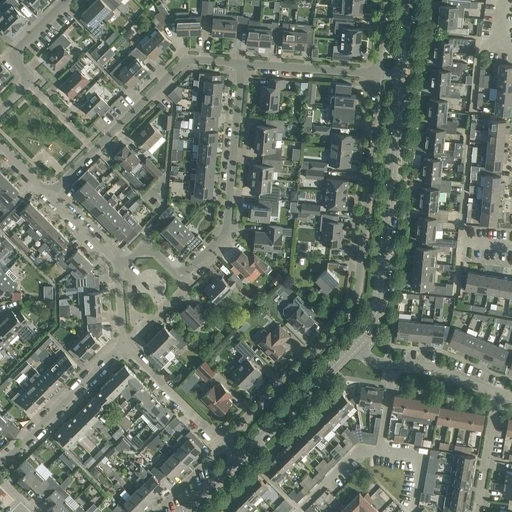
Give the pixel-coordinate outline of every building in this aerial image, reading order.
[(7,7),(3,12),(18,27),(22,22),(21,21),(25,17),(16,8),(20,4),(16,0),(6,0),(3,3),(7,7)] [(102,0),(95,0),(91,5),(103,17),(106,21),(115,12),(113,10),(117,6),(110,0),(103,0),(102,0)] [(364,1),(354,0),(341,0),(341,7),(334,6),(333,18),(347,19),(348,13),(363,14),(364,1)] [(440,4),(439,15),(463,17),(464,7),(470,8),(471,1),(462,0),(441,0),(441,4),(440,4)] [(86,17),(82,22),(89,29),(92,31),(97,37),(102,32),(102,25),(99,21),(103,17),(91,5),(82,13),(86,17)] [(165,8),(160,11),(168,23),(173,20),(174,20),(177,20),(177,24),(177,34),(189,34),(189,17),(189,12),(177,12),(171,16),(165,8)] [(156,25),(147,34),(151,37),(150,37),(162,49),(171,41),(164,34),(161,31),(164,28),(163,26),(168,23),(160,11),(155,15),(160,23),(156,25)] [(18,27),(3,12),(0,14),(0,26),(8,34),(12,30),(13,31),(18,27)] [(213,24),(212,34),(224,35),(225,18),(226,14),(226,13),(214,12),(214,17),(213,17),(213,24)] [(236,30),(242,31),(243,17),(243,15),(226,14),(225,18),(224,35),(236,36),(236,30)] [(463,17),(439,15),(438,25),(447,26),(447,32),(468,34),(468,28),(462,27),(463,17)] [(189,17),(189,34),(201,33),(201,16),(189,17)] [(247,44),(259,45),(260,28),(261,20),(249,19),(250,17),(243,17),(242,31),(248,31),(247,44)] [(342,32),(341,39),(361,41),(362,28),(351,28),(352,22),(336,20),(335,32),(342,32)] [(271,40),(277,41),(278,27),(278,22),(272,22),(272,26),(272,29),(260,28),(259,45),(271,46),(271,40)] [(278,27),(277,41),(283,41),(282,47),(294,48),(296,31),(297,24),(290,23),(283,22),(283,27),(278,27)] [(296,31),(294,48),(306,48),(307,43),(313,43),(313,33),(314,29),(314,25),(297,24),(296,31)] [(48,58),(59,69),(72,56),(65,48),(71,42),(70,40),(62,33),(52,44),(57,49),(48,58)] [(141,44),(136,48),(146,58),(150,54),(154,58),(162,49),(150,37),(142,45),(141,44)] [(433,44),(433,50),(453,52),(453,45),(467,46),(468,39),(445,37),(445,41),(435,40),(435,44),(433,44)] [(361,41),(341,39),(341,45),(334,45),(333,56),(333,59),(349,60),(350,52),(360,53),(361,41)] [(135,47),(122,60),(128,65),(140,77),(149,69),(142,62),(146,58),(136,48),(135,47)] [(94,49),(91,53),(97,60),(101,56),(94,49)] [(443,63),(443,66),(462,68),(463,62),(452,61),(453,52),(433,50),(432,57),(434,58),(433,62),(443,63)] [(0,54),(0,78),(2,81),(10,73),(0,62),(0,56),(1,56),(0,55),(0,54)] [(74,73),(61,86),(72,96),(89,80),(80,71),(87,64),(80,57),(77,61),(70,68),(74,73)] [(122,60),(110,72),(114,76),(123,86),(128,82),(131,86),(140,77),(128,65),(122,60)] [(511,65),(499,64),(498,75),(511,76),(511,65)] [(430,73),(430,80),(450,82),(451,73),(462,74),(462,68),(443,66),(442,70),(433,69),(432,73),(430,73)] [(204,90),(222,92),(223,81),(217,80),(217,74),(199,72),(198,86),(198,90),(204,90)] [(511,76),(498,75),(497,88),(511,89),(511,76)] [(260,108),(278,109),(280,88),(283,88),(284,80),(270,78),(269,86),(263,86),(260,108)] [(440,92),(440,96),(449,97),(460,98),(460,91),(449,90),(450,82),(430,80),(429,87),(431,87),(430,91),(440,92)] [(105,91),(96,82),(87,91),(92,96),(82,106),(91,116),(97,110),(102,115),(110,106),(100,96),(105,91)] [(331,97),(331,104),(355,106),(356,95),(351,94),(352,84),(336,83),(335,96),(333,95),(331,97)] [(178,85),(173,90),(181,98),(183,87),(178,85)] [(511,89),(497,88),(496,100),(511,101),(511,89)] [(181,98),(173,90),(168,95),(176,103),(181,98)] [(197,101),(221,103),(222,92),(204,90),(198,90),(197,101)] [(428,103),(427,110),(447,111),(448,103),(459,104),(460,98),(449,97),(440,96),(440,100),(430,99),(429,103),(428,103)] [(511,106),(511,101),(496,100),(495,113),(511,114),(511,106)] [(195,111),(195,112),(220,114),(221,103),(197,101),(197,104),(203,105),(202,112),(195,111)] [(331,104),(329,121),(333,121),(332,127),(338,127),(348,128),(349,118),(354,118),(355,106),(331,104)] [(437,122),(437,125),(457,127),(457,121),(446,120),(447,111),(427,110),(426,117),(428,117),(428,121),(437,122)] [(195,112),(194,129),(218,131),(217,131),(218,114),(220,114),(195,112)] [(163,128),(170,129),(172,115),(165,114),(163,128)] [(491,115),(489,131),(510,133),(510,128),(505,127),(506,120),(497,119),(497,116),(491,115)] [(257,125),(256,137),(277,139),(278,131),(284,132),(286,120),(273,119),(272,126),(257,125)] [(135,136),(147,149),(162,134),(149,122),(135,136)] [(313,132),(330,134),(330,127),(313,125),(313,132)] [(425,132),(424,139),(444,141),(445,132),(456,133),(457,127),(437,125),(437,129),(427,128),(427,132),(425,132)] [(194,136),(194,140),(217,142),(218,131),(194,129),(201,130),(200,137),(194,136)] [(489,131),(488,143),(504,145),(504,138),(509,138),(510,133),(489,131)] [(332,133),(331,148),(351,150),(353,135),(332,133)] [(269,151),(268,158),(282,160),(282,159),(283,148),(276,147),(277,139),(256,137),(255,150),(269,151)] [(435,151),(434,155),(454,157),(455,151),(444,150),(444,141),(424,139),(424,146),(425,146),(425,150),(435,151)] [(199,144),(199,151),(216,153),(217,142),(194,140),(193,144),(199,144)] [(488,143),(487,155),(507,157),(508,152),(503,151),(504,145),(488,143)] [(115,156),(129,170),(140,159),(126,145),(115,156)] [(351,150),(331,148),(330,164),(350,166),(351,150)] [(192,158),(191,162),(215,163),(216,153),(199,151),(198,158),(192,158)] [(422,162),(422,169),(442,170),(442,162),(453,163),(454,157),(434,155),(434,159),(424,158),(424,162),(422,162)] [(507,157),(487,155),(486,167),(502,169),(502,162),(507,162),(507,157)] [(142,163),(158,178),(163,173),(147,158),(142,163)] [(253,164),(252,177),(273,179),(273,171),(282,172),(284,160),(282,159),(282,160),(268,158),(267,166),(253,164)] [(309,168),(326,170),(327,163),(310,161),(309,168)] [(197,166),(196,173),(214,174),(215,163),(191,162),(191,165),(197,166)] [(306,177),(323,179),(324,170),(306,168),(306,177)] [(87,169),(71,185),(76,190),(74,192),(82,201),(100,183),(87,169)] [(432,181),(431,184),(451,186),(452,180),(441,179),(442,170),(422,169),(421,176),(422,176),(422,180),(432,181)] [(485,174),(484,186),(505,188),(505,183),(500,182),(501,176),(501,170),(492,170),(492,173),(484,172),(484,174),(485,174)] [(190,179),(189,183),(213,185),(214,174),(196,173),(196,180),(190,179)] [(0,180),(0,194),(12,183),(5,175),(0,180)] [(273,179),(252,177),(251,189),(265,191),(264,198),(279,200),(281,188),(272,187),(273,179)] [(326,178),(325,192),(347,194),(348,180),(326,178)] [(82,201),(90,208),(103,195),(98,190),(106,183),(103,180),(100,183),(82,201)] [(0,194),(0,206),(6,212),(19,199),(15,194),(19,190),(12,183),(0,194)] [(213,185),(189,183),(189,186),(195,187),(194,194),(191,194),(191,200),(196,200),(205,201),(206,195),(212,196),(213,185)] [(419,191),(419,198),(439,200),(440,191),(451,192),(451,186),(431,184),(431,188),(421,187),(421,191),(419,191)] [(484,186),(483,198),(499,200),(499,193),(504,194),(505,188),(484,186)] [(131,188),(125,194),(130,198),(136,192),(131,188)] [(347,194),(325,192),(324,206),(346,208),(347,194)] [(90,208),(97,216),(115,199),(112,196),(108,200),(103,195),(90,208)] [(429,210),(429,214),(448,216),(449,210),(438,209),(439,200),(419,198),(418,205),(420,205),(419,209),(429,210)] [(483,198),(482,210),(502,212),(503,207),(498,206),(499,200),(483,198)] [(97,216),(105,223),(118,210),(113,205),(117,201),(115,199),(97,216)] [(22,216),(27,221),(38,209),(30,201),(28,204),(23,200),(9,214),(16,222),(22,216)] [(291,200),(290,211),(298,212),(299,203),(299,201),(298,201),(291,200)] [(250,219),(260,220),(270,221),(271,213),(278,214),(279,202),(271,201),(271,207),(252,205),(250,219)] [(298,212),(313,213),(320,214),(321,205),(299,203),(298,212)] [(162,230),(170,238),(184,225),(172,213),(174,211),(169,206),(159,216),(164,221),(165,220),(168,224),(162,230)] [(27,230),(30,233),(46,217),(38,209),(27,221),(31,226),(27,230)] [(105,223),(113,231),(129,214),(127,211),(123,215),(118,210),(105,223)] [(502,212),(482,210),(481,222),(497,224),(497,217),(502,217),(502,212)] [(313,213),(298,212),(297,219),(308,220),(311,218),(312,216),(313,216),(313,213)] [(123,237),(128,242),(138,232),(143,227),(132,217),(129,214),(113,231),(121,239),(123,237)] [(322,244),(340,245),(341,232),(343,232),(343,223),(338,222),(338,215),(322,214),(320,230),(324,230),(322,244)] [(417,221),(416,228),(436,230),(437,221),(448,222),(448,216),(429,214),(428,218),(419,217),(418,221),(417,221)] [(37,232),(42,237),(54,225),(46,217),(30,233),(32,236),(37,232)] [(42,237),(49,244),(61,233),(54,225),(42,237)] [(184,225),(170,238),(179,247),(185,241),(188,244),(187,245),(193,250),(203,239),(198,234),(196,237),(184,225)] [(281,227),(269,225),(268,233),(256,232),(254,248),(281,250),(282,234),(293,235),(294,228),(281,227)] [(426,243),(433,244),(446,245),(446,240),(446,239),(435,238),(436,230),(416,228),(415,235),(417,235),(416,239),(426,240),(426,243)] [(15,233),(10,237),(18,245),(23,240),(15,233)] [(46,247),(58,260),(64,253),(66,251),(62,247),(69,240),(61,233),(49,244),(46,247)] [(23,240),(18,245),(26,253),(31,248),(23,240)] [(416,247),(414,266),(443,269),(443,264),(435,263),(436,252),(450,253),(450,246),(446,245),(433,244),(433,248),(426,247),(416,247)] [(69,264),(73,269),(86,257),(78,249),(69,258),(64,253),(58,260),(57,261),(64,269),(69,264)] [(232,262),(239,269),(246,275),(255,266),(261,272),(269,264),(254,253),(254,254),(257,256),(252,262),(242,252),(232,262)] [(73,269),(71,272),(77,278),(80,278),(81,278),(82,278),(84,278),(94,277),(94,271),(90,268),(93,265),(86,257),(73,269)] [(327,267),(316,279),(323,285),(318,290),(324,292),(326,292),(328,292),(329,291),(331,291),(332,289),(331,289),(330,288),(339,279),(333,273),(333,272),(334,268),(339,269),(339,263),(329,262),(328,262),(327,267)] [(414,266),(412,286),(422,287),(429,288),(429,291),(446,293),(451,293),(453,293),(453,294),(454,284),(447,283),(446,286),(433,285),(434,268),(443,269),(414,266)] [(9,268),(5,273),(0,277),(0,294),(5,289),(9,294),(18,285),(14,281),(18,276),(9,268)] [(234,272),(228,278),(239,289),(244,283),(234,272)] [(462,275),(461,287),(465,287),(465,288),(477,290),(480,274),(468,272),(467,276),(462,275)] [(279,273),(272,280),(277,284),(284,277),(279,273)] [(477,290),(488,292),(491,276),(480,274),(477,290)] [(222,296),(224,297),(233,288),(222,277),(220,279),(216,275),(212,279),(213,281),(204,289),(211,296),(216,302),(222,296)] [(488,292),(499,294),(502,278),(491,276),(488,292)] [(77,278),(76,279),(77,286),(78,286),(81,286),(93,285),(95,285),(94,277),(84,278),(82,278),(81,278),(80,278),(77,278)] [(499,294),(511,296),(511,288),(511,279),(502,278),(499,294)] [(81,286),(78,286),(80,303),(85,303),(102,302),(101,291),(93,291),(93,285),(81,286)] [(289,303),(283,309),(283,313),(288,318),(294,323),(302,331),(300,333),(300,334),(314,320),(307,313),(311,308),(304,301),(302,299),(298,295),(294,299),(294,303),(289,303)] [(457,307),(473,310),(474,305),(463,304),(463,299),(459,299),(457,307)] [(475,300),(474,305),(473,310),(480,311),(481,301),(475,300)] [(87,314),(88,323),(97,323),(96,313),(103,313),(102,302),(85,303),(86,314),(87,314)] [(180,314),(194,328),(208,314),(198,304),(194,308),(190,304),(180,314)] [(70,305),(60,305),(60,316),(67,316),(70,317),(70,305)] [(12,310),(3,318),(18,333),(17,334),(26,342),(36,332),(28,325),(31,322),(27,317),(20,310),(22,313),(18,317),(16,314),(12,310)] [(421,322),(420,339),(431,340),(433,323),(434,318),(433,318),(422,317),(422,322),(421,322)] [(0,332),(1,333),(0,333),(0,341),(5,346),(10,342),(9,341),(18,333),(3,318),(0,320),(0,332)] [(397,337),(408,338),(410,321),(398,320),(397,337)] [(408,338),(420,339),(421,322),(410,321),(408,338)] [(88,330),(80,338),(92,350),(100,342),(97,339),(102,333),(102,329),(102,323),(97,323),(88,323),(88,330)] [(433,323),(431,340),(443,341),(444,324),(433,323)] [(282,344),(290,335),(279,325),(271,333),(270,332),(259,343),(275,359),(286,348),(282,344)] [(164,326),(156,335),(170,349),(176,344),(180,349),(189,340),(180,331),(174,336),(164,326)] [(448,343),(460,348),(466,332),(455,328),(448,343)] [(460,348),(470,352),(477,337),(466,332),(460,348)] [(170,349),(156,335),(147,344),(157,354),(151,359),(161,368),(169,360),(165,355),(170,349)] [(46,340),(42,345),(45,348),(49,343),(53,340),(50,337),(46,340)] [(470,352),(481,356),(487,341),(477,337),(470,352)] [(92,350),(80,338),(72,345),(73,346),(68,350),(77,358),(81,354),(85,358),(92,350)] [(231,374),(245,388),(247,387),(248,388),(253,383),(252,382),(262,372),(249,360),(256,353),(242,338),(235,346),(243,354),(238,359),(242,363),(231,374)] [(481,356),(491,361),(497,345),(487,341),(481,356)] [(497,345),(491,361),(502,365),(507,353),(510,354),(511,346),(511,343),(506,341),(503,348),(497,345)] [(42,345),(34,352),(37,355),(45,348),(42,345)] [(34,352),(26,360),(29,363),(37,355),(34,352)] [(65,352),(57,360),(69,373),(77,365),(65,352)] [(195,369),(206,380),(216,370),(206,359),(195,369)] [(26,360),(19,367),(23,372),(31,364),(29,363),(26,360)] [(57,360),(49,368),(62,380),(69,373),(57,360)] [(102,390),(95,397),(104,406),(105,406),(112,399),(120,390),(135,375),(136,375),(125,364),(101,388),(102,390)] [(11,375),(14,378),(16,380),(23,372),(19,367),(11,375)] [(49,368),(42,375),(54,388),(62,380),(49,368)] [(30,379),(34,383),(46,395),(54,388),(42,375),(38,371),(30,379)] [(180,373),(174,379),(178,384),(185,377),(180,373)] [(14,378),(11,375),(0,386),(0,387),(2,390),(14,378)] [(143,383),(135,375),(120,390),(128,398),(132,394),(136,397),(145,388),(141,384),(143,383)] [(34,383),(26,391),(39,403),(46,395),(34,383)] [(202,397),(212,408),(213,407),(220,413),(231,402),(227,398),(231,394),(221,383),(217,388),(214,385),(202,397)] [(360,396),(355,395),(356,403),(359,403),(359,405),(370,407),(373,387),(366,386),(366,387),(362,386),(360,396)] [(380,388),(373,387),(370,407),(376,408),(375,412),(382,413),(383,409),(381,408),(384,390),(380,389),(380,388)] [(156,399),(145,388),(136,397),(139,401),(137,403),(145,411),(156,399)] [(39,403),(26,391),(22,395),(18,391),(11,398),(23,410),(26,406),(31,411),(39,403)] [(337,394),(332,398),(346,413),(354,405),(354,404),(356,403),(355,395),(350,400),(341,392),(338,395),(337,394)] [(403,418),(404,411),(406,396),(395,394),(392,409),(398,410),(397,417),(403,418)] [(404,411),(403,418),(414,420),(417,398),(406,396),(404,411)] [(95,397),(87,405),(99,416),(107,408),(105,406),(104,406),(95,397)] [(328,405),(326,407),(339,420),(346,413),(332,398),(327,403),(328,405)] [(425,422),(426,415),(429,400),(417,398),(414,420),(425,422)] [(164,407),(156,399),(145,411),(152,419),(164,407)] [(432,416),(437,417),(439,406),(440,406),(440,402),(429,400),(426,415),(425,422),(431,423),(432,416)] [(87,405),(79,412),(91,424),(99,416),(87,405)] [(165,406),(164,407),(152,419),(160,427),(173,414),(165,406)] [(437,421),(448,423),(451,408),(440,406),(439,406),(437,417),(437,421)] [(322,409),(317,414),(331,428),(339,420),(326,407),(323,410),(322,409)] [(448,423),(460,425),(462,410),(451,408),(448,423)] [(114,417),(117,419),(125,412),(122,409),(114,417)] [(460,425),(471,427),(473,412),(462,410),(460,425)] [(79,412),(72,420),(84,431),(91,424),(79,412)] [(473,412),(471,427),(482,429),(485,414),(473,412)] [(313,420),(310,423),(323,436),(331,428),(317,414),(312,419),(313,420)] [(119,422),(126,429),(133,423),(126,415),(119,422)] [(3,416),(0,419),(0,436),(4,432),(11,439),(20,430),(13,423),(11,425),(3,416)] [(71,418),(63,426),(76,439),(84,431),(72,420),(71,418)] [(306,424),(301,429),(316,443),(320,439),(324,443),(327,440),(323,436),(310,423),(307,425),(306,424)] [(165,427),(171,433),(174,430),(168,424),(165,427)] [(353,429),(357,441),(364,442),(361,431),(360,424),(357,424),(356,430),(353,429)] [(76,439),(63,426),(55,434),(68,447),(76,439)] [(344,430),(354,444),(357,441),(353,429),(351,431),(347,427),(344,430)] [(370,432),(370,443),(377,444),(379,428),(374,427),(373,433),(370,432)] [(298,435),(295,438),(308,451),(316,443),(301,429),(296,434),(298,435)] [(179,441),(196,458),(199,454),(197,452),(201,449),(198,446),(202,442),(190,430),(184,437),(182,434),(177,439),(179,441)] [(343,440),(346,444),(350,448),(354,444),(344,430),(341,433),(345,437),(343,440)] [(421,445),(431,446),(432,447),(433,441),(427,440),(428,432),(423,431),(422,439),(421,445)] [(134,438),(131,440),(139,448),(145,443),(137,435),(134,438)] [(291,439),(286,444),(300,459),(308,451),(295,438),(292,441),(291,439)] [(124,439),(116,446),(121,451),(126,446),(128,448),(130,446),(124,439)] [(172,448),(175,452),(189,465),(196,458),(179,441),(172,448)] [(109,442),(101,449),(104,452),(111,444),(109,442)] [(339,443),(334,447),(343,456),(350,448),(346,444),(343,447),(339,443)] [(282,450),(279,453),(293,466),(300,459),(286,444),(281,449),(282,450)] [(115,446),(107,454),(112,459),(120,451),(115,446)] [(334,456),(331,459),(335,463),(343,456),(334,447),(330,452),(334,456)] [(101,449),(93,457),(96,460),(104,452),(101,449)] [(430,449),(428,462),(438,464),(439,458),(437,458),(438,450),(430,449)] [(66,451),(60,456),(71,468),(77,462),(72,457),(66,450),(66,451)] [(175,452),(168,459),(182,472),(189,465),(175,452)] [(276,455),(271,460),(285,474),(293,466),(279,453),(277,456),(276,455)] [(454,453),(453,464),(474,467),(475,456),(454,453)] [(18,479),(26,488),(41,474),(35,469),(40,464),(31,455),(21,464),(28,470),(18,479)] [(92,455),(84,463),(86,465),(88,467),(93,463),(96,460),(93,457),(92,455)] [(323,458),(319,463),(328,471),(335,463),(331,459),(328,462),(323,458)] [(160,461),(154,467),(163,476),(167,472),(172,478),(176,474),(178,476),(182,472),(168,459),(163,464),(160,461)] [(285,474),(271,460),(266,465),(267,466),(264,469),(277,482),(285,474)] [(128,464),(140,475),(159,495),(163,491),(161,489),(164,485),(159,480),(163,476),(154,467),(150,470),(148,468),(146,470),(140,464),(138,467),(131,461),(128,464)] [(428,462),(427,472),(437,473),(438,464),(428,462)] [(319,471),(316,474),(320,479),(328,471),(319,463),(315,467),(319,471)] [(453,464),(451,474),(472,478),(474,467),(453,464)] [(427,472),(425,481),(435,483),(437,473),(427,472)] [(44,487),(51,494),(60,485),(51,475),(46,479),(41,474),(26,488),(35,497),(44,487)] [(256,474),(248,482),(261,495),(268,487),(256,474)] [(308,474),(304,478),(312,486),(320,479),(316,474),(312,478),(308,474)] [(451,474),(449,485),(470,489),(472,478),(451,474)] [(139,488),(138,488),(152,502),(159,495),(140,475),(136,479),(139,482),(136,485),(139,488)] [(304,486),(300,490),(305,494),(312,486),(304,478),(300,482),(304,486)] [(48,496),(45,499),(51,505),(51,506),(47,509),(50,511),(61,511),(70,504),(65,498),(69,494),(64,489),(68,485),(64,481),(60,485),(51,494),(48,496)] [(425,481),(423,492),(431,493),(434,493),(435,483),(425,481)] [(248,482),(240,490),(253,502),(261,495),(248,482)] [(511,483),(505,483),(503,494),(511,495),(511,483)] [(449,485),(447,496),(468,500),(470,489),(449,485)] [(138,488),(131,495),(145,509),(152,502),(138,488)] [(300,490),(297,493),(293,489),(288,494),(297,502),(305,494),(300,490)] [(240,490),(233,497),(245,510),(247,511),(252,511),(257,507),(253,502),(240,490)] [(123,497),(117,504),(125,511),(127,511),(130,509),(133,511),(137,511),(139,510),(140,511),(141,511),(145,509),(131,495),(127,491),(122,496),(123,497)] [(421,491),(420,500),(425,501),(430,502),(431,493),(423,492),(421,491)] [(355,511),(359,508),(370,497),(366,493),(363,496),(359,492),(345,506),(345,507),(350,511),(355,511)] [(443,511),(442,511),(462,511),(463,510),(466,510),(468,500),(447,496),(446,496),(443,511)] [(243,511),(245,510),(233,497),(225,505),(231,511),(243,511)] [(359,508),(363,511),(379,511),(371,503),(373,500),(370,497),(359,508)] [(285,499),(275,509),(275,510),(277,509),(280,511),(287,511),(293,506),(285,499)] [(350,511),(345,507),(345,506),(342,503),(338,507),(341,510),(339,511),(350,511)]
